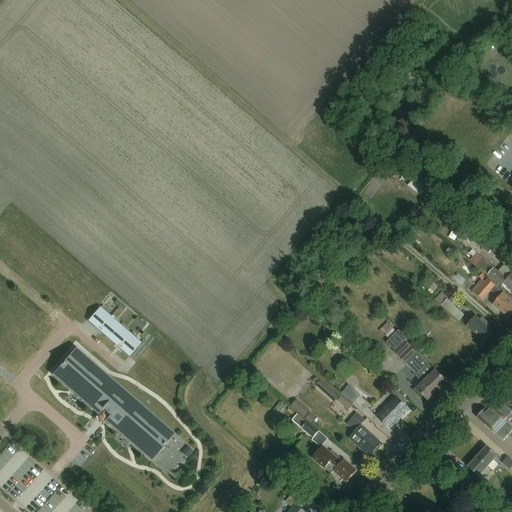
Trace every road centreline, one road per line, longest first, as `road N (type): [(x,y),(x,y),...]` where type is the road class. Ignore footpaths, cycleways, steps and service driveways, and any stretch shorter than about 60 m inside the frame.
road 1 (track): [(511,332),(122,0)]
road 2 (residential): [(33,398),(18,386),(70,326),(117,367)]
road 3 (secondary): [(363,511),(460,408)]
